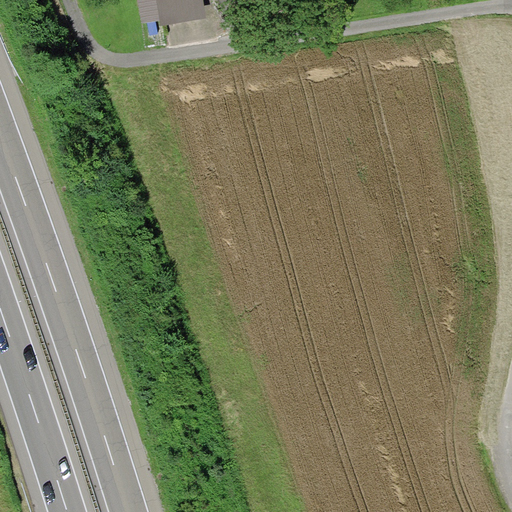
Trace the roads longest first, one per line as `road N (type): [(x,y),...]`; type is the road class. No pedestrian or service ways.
road 1 (residential): [(511,17),(147,61),(109,58),(82,31)]
road 2 (motorway): [(127,511),(0,134)]
road 3 (motorway): [(0,315),(63,511)]
